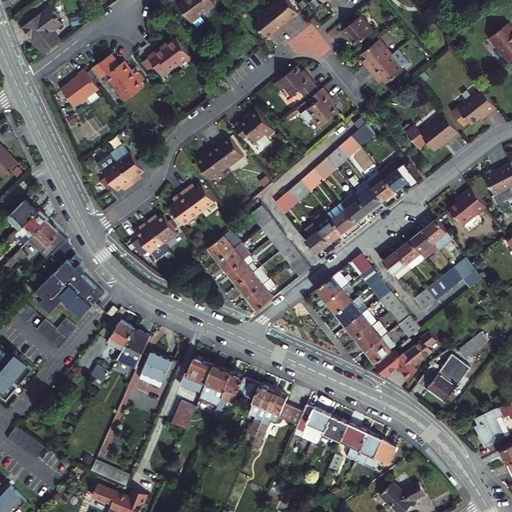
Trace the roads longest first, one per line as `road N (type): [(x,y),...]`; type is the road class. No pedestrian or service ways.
road 1 (residential): [(365,98),(320,46),(293,47),(175,137),(154,183),(87,232)]
road 2 (residential): [(511,129),(261,317),(245,339)]
road 3 (secondary): [(486,505),(443,444),(408,415),(245,339)]
road 4 (secondary): [(245,339),(137,288),(87,232)]
road 5 (secondary): [(87,232),(17,86)]
road 6 (residential): [(130,0),(17,86)]
